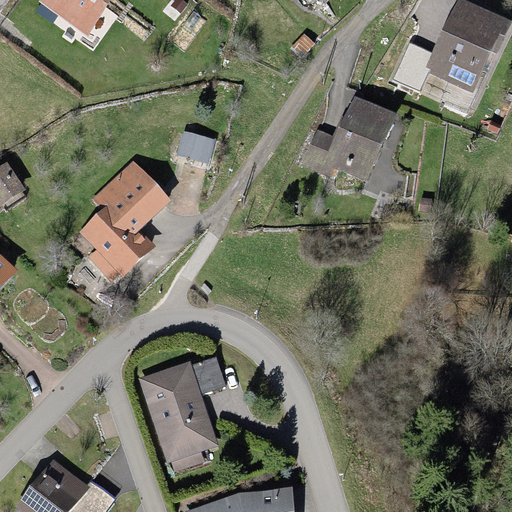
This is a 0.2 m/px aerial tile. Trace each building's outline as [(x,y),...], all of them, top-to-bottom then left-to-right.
[(53,0),(47,8),(93,42),(125,0),(53,0)] [(431,58),(417,51),(401,85),(430,98),(440,77),(474,93),(502,30),(454,8),(431,58)] [(341,152),(316,143),(305,172),(335,183),(340,173),(377,189),(402,132),(358,113),(341,152)] [(20,171),(0,183),(0,192),(13,214),(37,200),(20,171)] [(146,184),(80,240),(116,282),(182,227),(146,184)] [(0,264),(11,252),(0,241),(0,264)] [(216,357),(143,381),(169,460),(215,445),(198,395),(226,386),(216,357)] [(51,465),(14,504),(21,511),(80,511),(90,501),(51,465)] [(240,495),(193,511),(291,511),(290,490),(240,495)]
